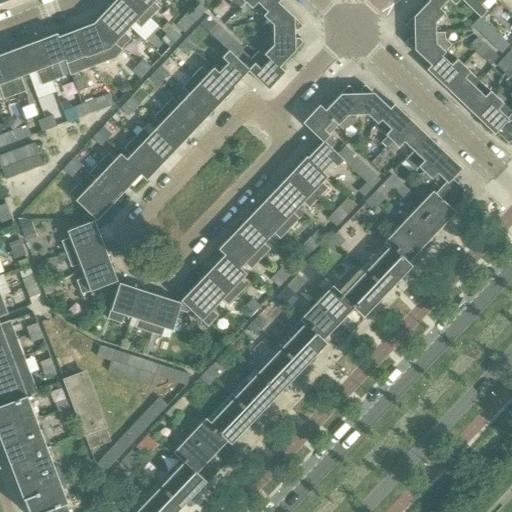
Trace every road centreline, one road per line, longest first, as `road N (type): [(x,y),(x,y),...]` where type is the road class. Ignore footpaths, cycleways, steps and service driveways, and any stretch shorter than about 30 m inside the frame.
road 1 (secondary): [(511,269),(281,511)]
road 2 (residential): [(134,256),(166,264),(277,146),(282,131),(272,111)]
road 3 (residential): [(511,186),(351,31)]
road 4 (residential): [(272,111),(244,110),(129,231),(134,256)]
road 5 (secondary): [(360,511),(511,352)]
